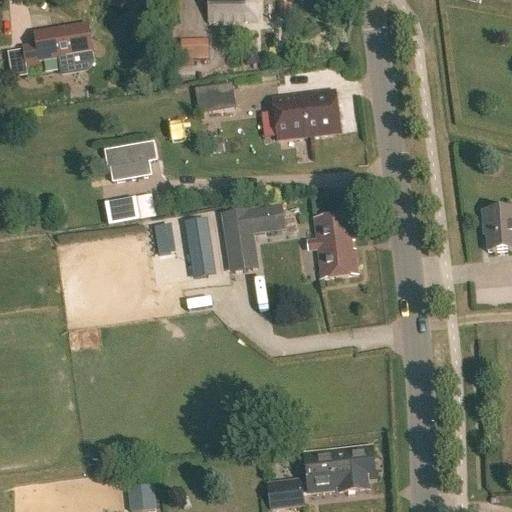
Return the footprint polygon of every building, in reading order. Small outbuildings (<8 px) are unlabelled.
[(207,0),(207,22),(257,21),(257,0),(292,0),(292,2),(316,2),(315,0),(207,0)] [(90,32),(88,32),(87,28),(34,38),(36,49),(22,51),(26,74),(40,71),(39,64),(63,60),(66,72),(90,68),(93,64),(89,39),(91,39),(90,32)] [(211,39),(180,40),(181,62),(211,61),(211,39)] [(235,111),(231,87),(196,93),(200,116),(235,111)] [(276,129),(278,144),(341,137),(337,96),(273,103),(275,116),(276,129)] [(264,131),(276,129),(275,116),(262,118),(264,131)] [(225,141),(211,144),(214,158),(228,155),(225,141)] [(157,164),(154,146),(105,154),(108,173),(111,172),(113,186),(152,180),(149,166),(157,164)] [(156,220),(153,202),(137,205),(140,223),(156,220)] [(226,217),(235,276),(259,272),(254,237),(285,233),(282,210),(226,217)] [(511,211),(482,214),(483,231),(486,230),(488,255),(511,253),(511,211)] [(317,223),(323,282),(357,278),(354,254),(350,254),(348,242),(355,242),(353,227),(347,228),(346,220),(317,223)] [(186,226),(194,281),(208,279),(200,224),(186,226)] [(159,258),(172,256),(167,229),(155,230),(159,258)] [(375,478),(373,452),(306,459),(306,462),(310,499),(339,496),(340,498),(371,495),(369,479),(375,478)] [(265,485),(268,511),(277,511),(303,508),(299,480),(265,485)]
